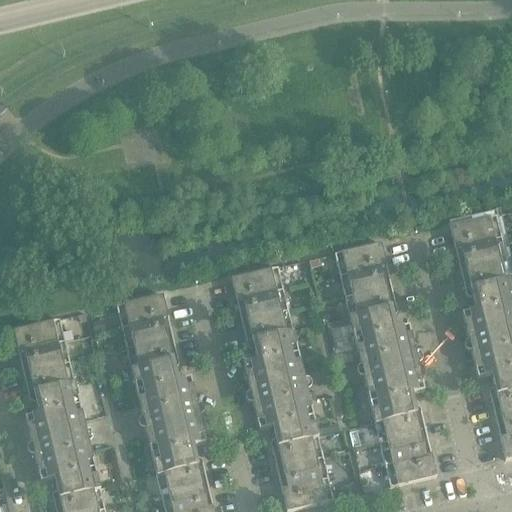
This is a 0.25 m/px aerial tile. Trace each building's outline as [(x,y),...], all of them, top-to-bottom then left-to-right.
[(472,301),(474,313),(461,316),(476,381),(490,378),(493,390),(492,391),(491,391),(490,392),(489,393),(489,394),(489,395),(488,396),(489,397),(504,463),(511,461),(511,287),(496,219),(449,230),(464,296),(465,297),(466,298),(467,299),(467,300),(469,300),(471,301),(472,301)] [(396,314),(396,313),(396,312),(380,246),(334,257),(389,491),(436,479),(420,413),(419,412),(419,411),(418,410),(417,410),(415,409),(414,409),(413,409),(410,397),(423,394),(408,328),(394,332),(391,320),(393,319),(394,318),(395,317),(395,316),(396,315),(396,314)] [(318,262),(308,264),(309,271),(319,269),(318,262)] [(272,430),(275,442),(273,442),(273,443),(272,443),(271,444),(271,446),(270,447),(270,448),(270,449),(285,511),(299,511),(333,504),(277,271),(230,282),(246,347),(246,348),(247,349),(248,350),(249,351),(251,352),(252,352),(253,352),(256,364),(243,368),(258,433),(272,430)] [(162,298),(115,309),(163,511),(212,511),(202,465),(201,464),(201,463),(200,462),(199,462),(197,461),(196,461),(194,461),(192,449),(205,445),(190,380),(176,383),(173,371),(174,371),(176,370),(176,369),(177,368),(178,367),(178,366),(178,365),(178,364),(162,298)] [(54,482),(56,494),(55,494),(54,495),(53,496),(53,497),(52,498),(52,500),(52,501),(54,511),(103,511),(59,322),(12,333),(28,399),(28,400),(29,401),(30,402),(31,403),(32,404),(34,404),(35,404),(38,416),(24,419),(40,485),(54,482)] [(101,323),(92,325),(94,336),(103,333),(101,323)] [(356,487),(340,490),(343,502),(358,498),(356,487)]
